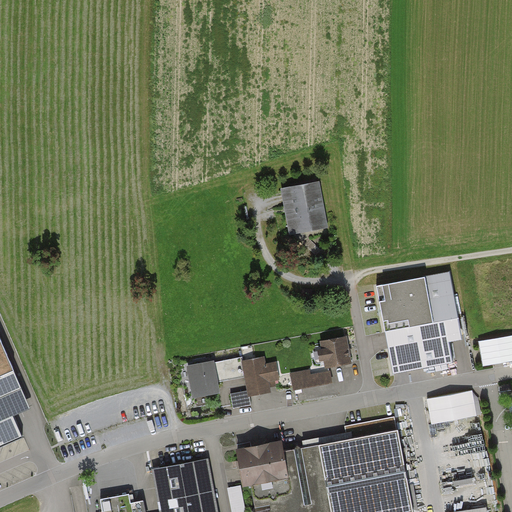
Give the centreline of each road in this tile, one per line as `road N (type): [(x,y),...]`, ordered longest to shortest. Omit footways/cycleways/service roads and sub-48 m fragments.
road 1 (residential): [(0,501),(176,436),(372,399)]
road 2 (track): [(280,202),(260,220),(273,268),(313,288),(351,278)]
road 3 (residential): [(372,399),(511,373)]
road 4 (residential): [(372,399),(351,278)]
